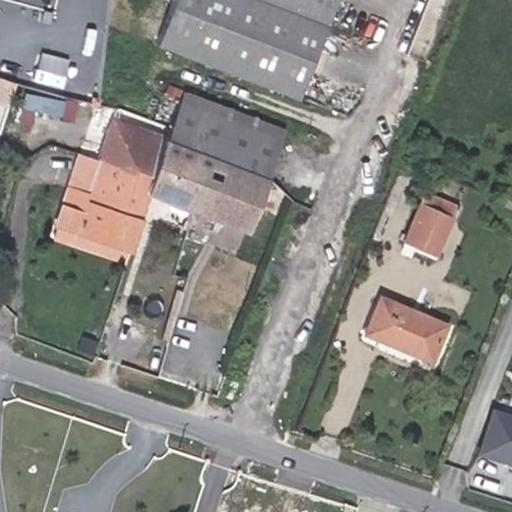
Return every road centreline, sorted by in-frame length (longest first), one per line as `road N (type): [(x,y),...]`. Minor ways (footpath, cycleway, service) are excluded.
road 1 (unknown): [(262,450),(429,0)]
road 2 (residential): [(0,362),(451,511)]
